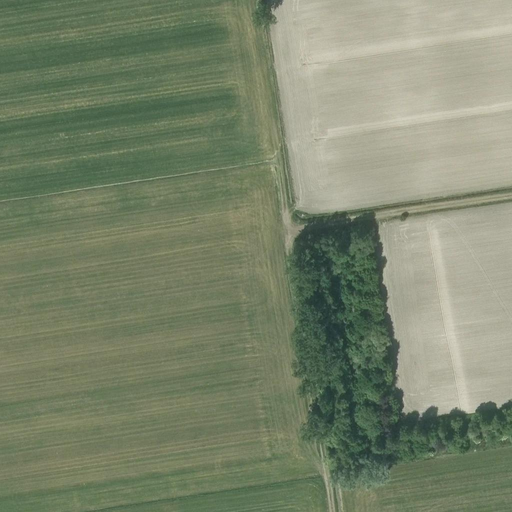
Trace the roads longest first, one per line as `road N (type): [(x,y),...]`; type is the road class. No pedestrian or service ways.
road 1 (track): [(332,511),(288,228)]
road 2 (track): [(288,228),(253,0)]
road 3 (track): [(288,228),(511,195)]
